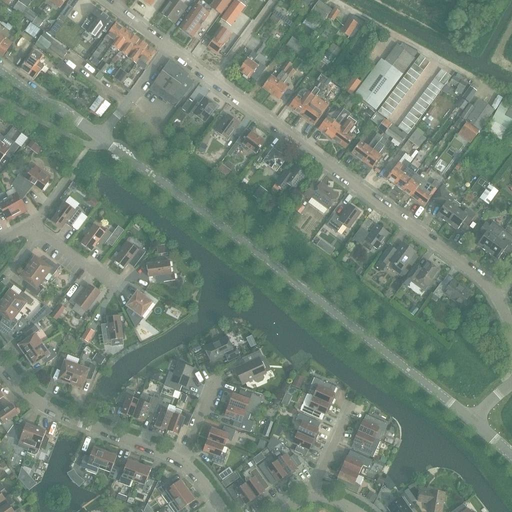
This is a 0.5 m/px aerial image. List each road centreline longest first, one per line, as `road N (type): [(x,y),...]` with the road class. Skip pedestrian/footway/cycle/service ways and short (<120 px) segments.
road 1 (tertiary): [(471,420),(99,137)]
road 2 (residential): [(499,300),(167,47)]
road 3 (residential): [(0,361),(44,406),(179,461)]
